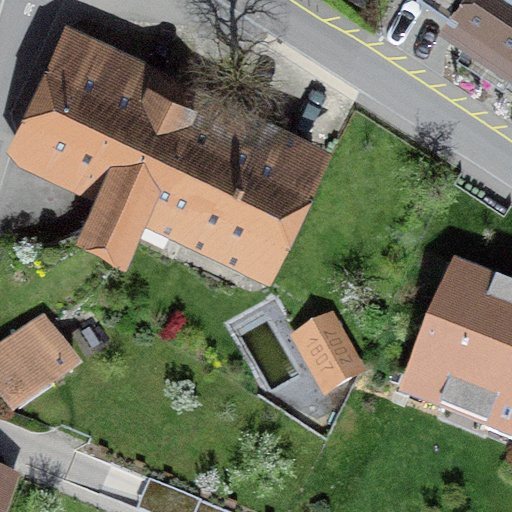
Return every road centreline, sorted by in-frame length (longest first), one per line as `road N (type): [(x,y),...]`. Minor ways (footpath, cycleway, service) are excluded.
road 1 (tertiary): [(511,162),(256,0)]
road 2 (residential): [(36,0),(0,119)]
